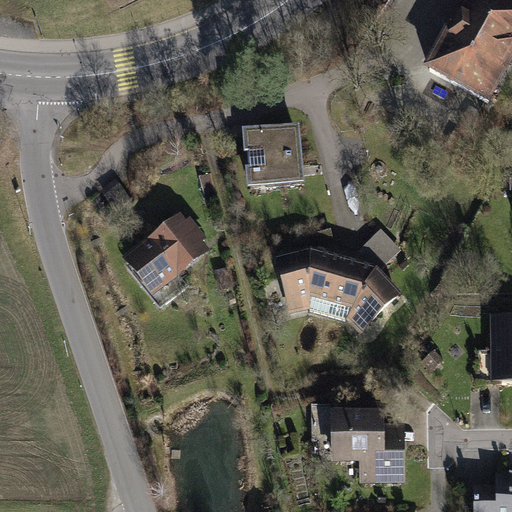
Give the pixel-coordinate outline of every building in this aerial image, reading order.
[(0,0),(0,9),(11,0),(0,0)] [(511,60),(511,8),(495,0),(468,0),(430,72),(490,103),(511,60)] [(302,185),(298,136),(247,140),(252,189),(302,185)] [(130,265),(164,307),(191,286),(181,273),(205,254),(181,225),(130,265)] [(311,312),(329,317),(344,266),(332,262),(334,257),(328,234),(305,238),(309,256),(281,263),(291,304),(310,300),(311,312)] [(344,266),(329,317),(347,322),(354,312),(368,326),(398,297),(376,274),(398,254),(381,237),(360,259),(355,263),(353,268),(344,266)] [(511,319),(493,320),(494,353),(476,354),(477,386),(511,385),(511,319)] [(444,363),(434,354),(423,366),(432,375),(444,363)] [(383,447),(383,421),(329,421),(329,470),(361,470),(362,484),(402,484),(401,447),(383,447)] [(511,511),(511,476),(500,477),(500,496),(477,496),(477,511),(511,511)]
